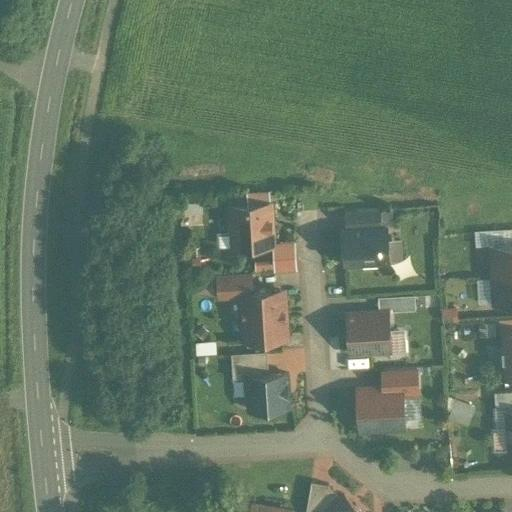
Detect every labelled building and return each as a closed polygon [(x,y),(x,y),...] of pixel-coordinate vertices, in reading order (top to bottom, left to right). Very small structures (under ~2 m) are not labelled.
[(268,189),(246,191),(247,203),(269,201),(268,189)] [(247,203),(228,204),(229,229),(232,229),(233,244),(272,242),(270,201),(269,201),(247,203)] [(365,207),(344,209),(345,226),(366,225),(365,207)] [(380,207),(365,207),(366,225),(381,224),(380,207)] [(345,226),(341,227),(341,228),(343,260),(343,262),(362,261),(376,260),(387,259),(389,259),(389,257),(387,226),(387,224),(385,224),(381,224),(366,225),(345,226)] [(511,244),(491,246),(493,274),(511,272),(511,244)] [(251,271),(216,273),(218,297),(241,295),(241,290),(252,290),(251,271)] [(511,272),(493,274),(494,302),(511,300),(511,272)] [(478,301),(490,300),(489,274),(477,275),(478,301)] [(252,290),(241,290),(241,295),(243,316),(241,317),(242,338),(244,338),(286,336),(283,290),(271,291),(268,289),(252,290)] [(387,309),(347,312),(349,350),(390,348),(387,309)] [(511,317),(499,318),(500,331),(505,331),(511,330),(511,317)] [(511,330),(505,331),(506,344),(501,345),(503,364),(507,363),(508,377),(511,376),(511,330)] [(266,349),(231,351),(232,377),(244,376),(244,374),(268,373),(266,349)] [(417,390),(416,365),(382,367),(383,385),(401,384),(401,391),(417,390)] [(268,373),(244,374),(244,376),(246,392),(247,392),(249,407),(288,404),(286,385),(289,385),(288,371),(268,373)] [(383,385),(357,386),(360,427),(403,424),(401,391),(401,384),(383,385)] [(511,410),(511,388),(493,390),(494,406),(507,405),(508,411),(511,410)] [(447,413),(469,421),(475,402),(453,395),(447,413)] [(420,396),(406,397),(407,423),(421,422),(420,396)] [(328,482),(311,479),(304,511),(325,511),(340,496),(328,484),(328,482)] [(365,511),(343,493),(340,496),(325,511),(365,511)] [(292,511),(293,510),(251,503),(249,511),(292,511)]
